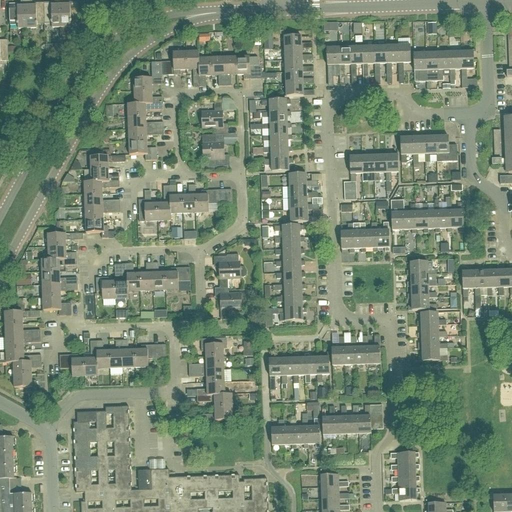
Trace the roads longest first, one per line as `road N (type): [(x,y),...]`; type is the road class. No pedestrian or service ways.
road 1 (residential): [(379,511),(377,454),(394,434),(390,321),(350,320),(337,309),(328,109),(344,96),(401,94),(422,115),(468,113)]
road 2 (tertiary): [(0,278),(101,91),(127,59),(152,39),(224,12)]
road 3 (tertiary): [(224,12),(176,11),(105,46),(66,94),(0,215)]
road 4 (residential): [(240,175),(240,98),(233,94),(188,95),(179,105),(181,176)]
road 5 (residential): [(47,427),(77,395),(170,392),(173,326)]
road 6 (tertiary): [(284,10),(486,4)]
road 7 (residential): [(511,254),(505,254),(503,201),(471,174),(468,113)]
road 8 (residential): [(468,113),(482,113),(489,95),(486,4)]
road 9 (residential): [(91,274),(91,262),(107,251),(199,250)]
